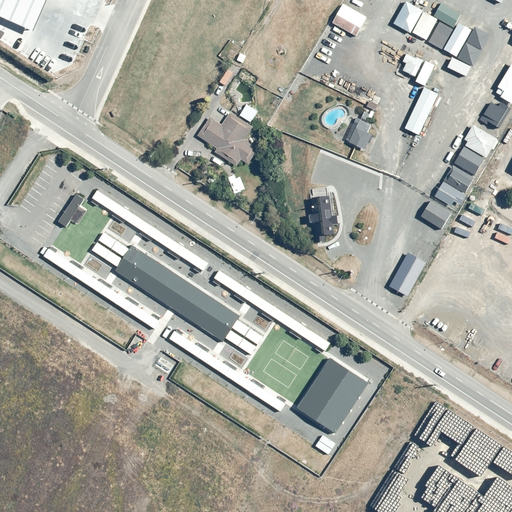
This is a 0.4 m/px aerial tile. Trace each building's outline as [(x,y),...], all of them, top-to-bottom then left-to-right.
[(0,0),(0,14),(32,29),(45,0),(0,0)] [(433,66),(423,61),(413,82),(423,86),(433,66)] [(437,94),(423,87),(403,129),(417,135),(437,94)] [(256,112),(246,105),(239,115),(249,121),(256,112)] [(231,112),(230,111),(221,125),(209,117),(196,136),(216,149),(215,151),(236,166),(240,159),(248,164),(258,149),(244,139),(252,126),(241,118),(238,117),(231,112)] [(363,113),(360,120),(355,119),(346,143),(364,150),(370,134),(367,132),(369,127),(373,117),(363,113)] [(410,147),(398,141),(386,166),(399,172),(410,147)] [(445,179),(417,177),(415,195),(443,198),(445,179)] [(209,263),(97,189),(92,197),(203,271),(209,263)] [(84,198),(76,193),(58,221),(66,226),(71,218),(78,223),(87,210),(80,205),(84,198)] [(242,316),(134,245),(117,270),(225,341),(242,316)] [(160,320),(48,247),(43,255),(155,328),(160,320)] [(330,342),(219,269),(214,277),(325,350),(330,342)] [(286,403),(175,330),(170,339),(281,411),(286,403)] [(369,383),(330,358),(298,407),(336,432),(369,383)]
